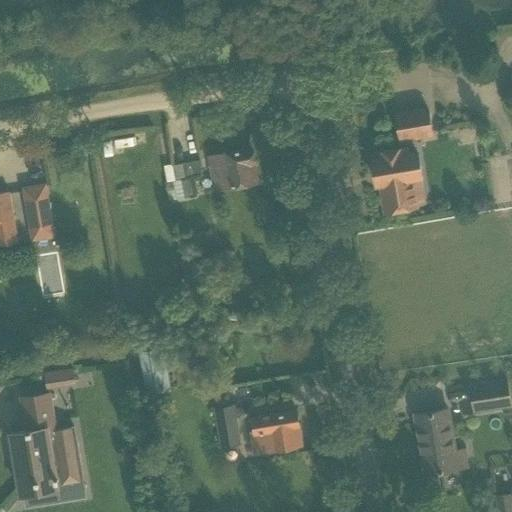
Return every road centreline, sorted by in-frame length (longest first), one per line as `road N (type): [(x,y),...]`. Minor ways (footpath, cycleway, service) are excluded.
road 1 (tertiary): [(376,511),(303,88)]
road 2 (residential): [(0,129),(208,92),(303,88)]
